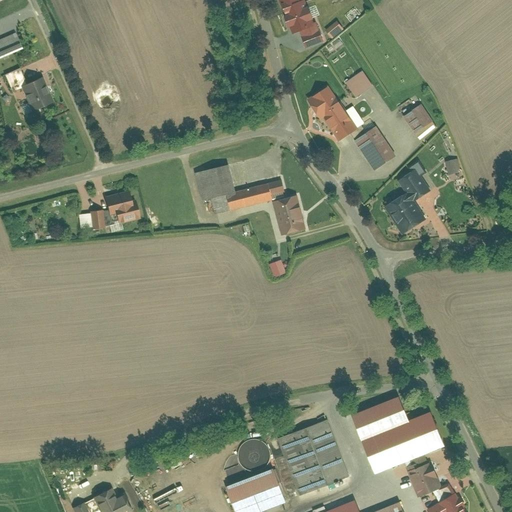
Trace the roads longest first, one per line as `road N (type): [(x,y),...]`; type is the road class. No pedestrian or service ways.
road 1 (residential): [(498,511),(378,258)]
road 2 (residential): [(102,172),(290,122)]
road 3 (residential): [(30,0),(102,172)]
road 4 (residential): [(378,258),(290,122)]
road 5 (residential): [(511,240),(378,258)]
road 6 (residential): [(290,122),(258,0)]
